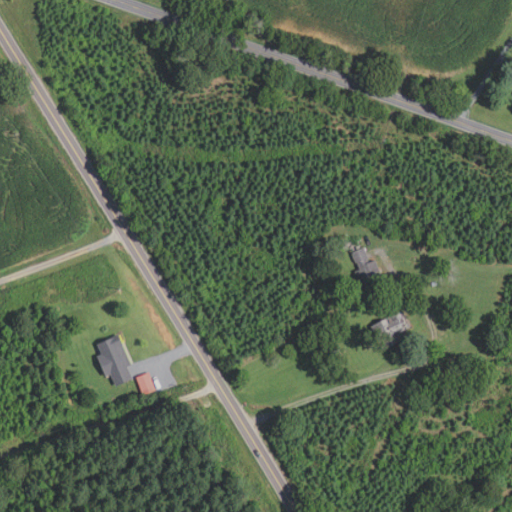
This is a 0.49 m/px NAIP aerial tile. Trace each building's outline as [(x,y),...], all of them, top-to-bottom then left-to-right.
[(366,247),(350,252),(347,243),(362,237),(366,247)] [(368,288),(367,283),(361,285),(356,272),(362,270),(359,262),(357,263),(353,253),(367,248),(371,258),(368,259),(370,264),(378,261),(386,281),(368,288)] [(381,352),(370,327),(388,319),(386,315),(402,308),(411,328),(398,334),(401,341),(398,342),(399,344),(381,352)] [(118,387),(113,377),(109,379),(99,357),(103,355),(99,345),(120,335),(134,366),(129,368),(134,380),(118,387)] [(158,390),(145,396),(138,378),(151,373),(158,390)]
